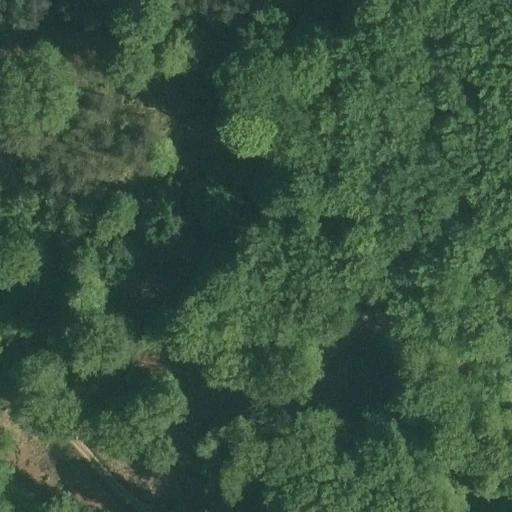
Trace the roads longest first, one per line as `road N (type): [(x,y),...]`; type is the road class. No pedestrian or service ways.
road 1 (track): [(421,0),(429,24),(431,135),(410,247),(391,288),(198,511)]
road 2 (track): [(142,511),(46,419),(0,395)]
road 3 (track): [(511,328),(355,332)]
